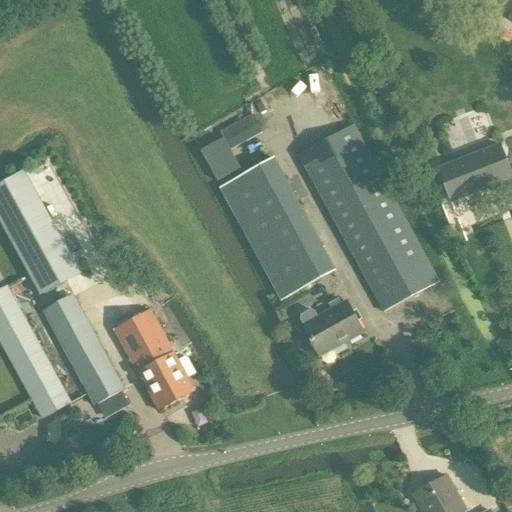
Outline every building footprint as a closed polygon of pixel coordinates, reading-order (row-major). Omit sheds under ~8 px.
[(231,150),(263,133),(253,115),(221,132),(224,139),(201,151),(218,181),(241,169),(231,150)] [(384,311),(439,281),(353,126),(299,156),(384,311)] [(499,147),(438,170),(450,203),(496,186),(511,180),(499,147)] [(282,301),(335,271),(274,158),(220,188),(282,301)] [(78,274),(23,174),(22,172),(0,184),(0,219),(41,294),(78,274)] [(511,179),(511,180),(496,186),(500,196),(511,191),(511,179)] [(0,340),(43,418),(70,402),(6,287),(0,290),(0,340)] [(95,405),(124,389),(73,296),(44,312),(95,405)] [(301,317),(300,320),(303,325),(318,352),(343,338),(345,342),(364,332),(347,301),(317,317),(315,313),(311,311),(301,317)] [(186,357),(178,362),(150,309),(114,329),(158,411),(194,391),(187,378),(195,373),(186,357)] [(464,511),(466,511),(446,477),(412,496),(420,511),(491,511),(490,510),(487,511),(464,511)]
